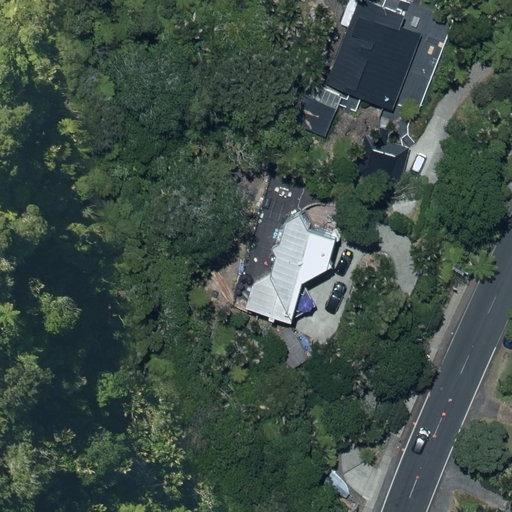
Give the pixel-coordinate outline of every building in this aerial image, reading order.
[(372,0),(342,83),(403,106),(430,32),(410,25),(415,11),(384,0),(372,0)] [(297,117),(333,134),(346,107),(311,90),(297,117)] [(343,172),(408,186),(417,145),(351,131),(343,172)] [(269,299),(312,315),(324,274),(351,259),(359,229),(329,222),(319,207),(305,214),(299,238),(290,242),(295,249),(291,263),(282,265),(269,299)] [(284,349),(301,373),(323,355),(305,333),(284,349)]
